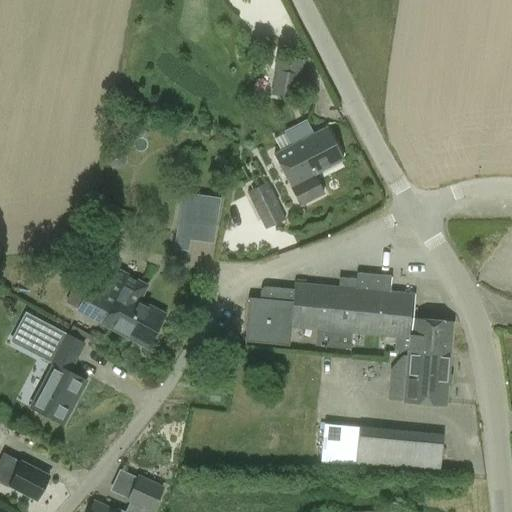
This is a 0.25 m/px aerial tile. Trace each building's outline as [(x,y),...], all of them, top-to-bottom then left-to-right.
[(298,75),(275,71),(273,83),(296,88),(298,75)] [(342,162),(325,128),(313,135),(306,121),(284,133),(284,134),(291,146),(280,152),(272,155),(299,207),(323,195),(314,177),(342,162)] [(284,221),(266,184),(246,193),(265,230),(284,221)] [(212,243),(218,200),(194,196),(189,228),(178,227),(175,248),(186,250),(188,239),(212,243)] [(74,284),(65,303),(78,310),(77,313),(146,347),(161,317),(137,305),(147,286),(115,270),(102,297),(88,290),(88,291),(74,284)] [(408,351),(410,335),(412,319),(414,295),(389,293),(391,277),(356,273),(356,280),(339,279),(338,287),(293,283),(293,289),(265,286),(261,288),(259,291),(258,298),(247,297),(242,341),(287,345),(289,329),(321,332),(319,347),(349,350),(351,334),(395,339),(393,354),(399,355),(400,350),(408,351)] [(410,335),(408,354),(449,357),(453,323),(412,319),(410,335)] [(76,357),(83,344),(63,333),(56,346),(54,345),(45,361),(47,362),(41,373),(47,376),(39,392),(28,386),(20,401),(31,407),(30,409),(62,426),(85,382),(68,373),(76,357)] [(446,387),(449,357),(408,354),(404,400),(445,404),(446,387)] [(220,397),(211,396),(210,405),(219,406),(220,397)] [(442,435),(358,427),(355,468),(438,476),(442,435)] [(48,477),(21,463),(2,454),(0,458),(0,482),(36,501),(48,477)] [(126,511),(115,511),(94,503),(89,511),(139,511),(141,508),(149,511),(150,511),(162,489),(138,478),(127,501),(131,503),(126,511)]
